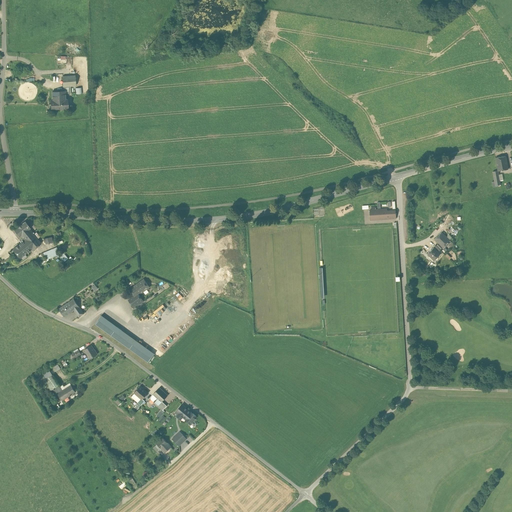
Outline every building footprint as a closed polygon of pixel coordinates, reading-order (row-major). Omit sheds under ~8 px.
[(75,85),(75,75),(62,76),(63,86),(65,86),(70,86),(75,85)] [(52,92),(52,100),(65,99),(65,93),(65,91),(52,92)] [(67,100),(65,99),(52,100),(51,100),(51,109),(68,108),(67,100)] [(506,156),(495,158),(498,171),(508,169),(506,156)] [(387,208),(370,210),(371,220),(396,218),(396,210),(387,211),(387,208)] [(25,221),(14,230),(19,237),(20,236),(29,229),(30,228),(25,221)] [(41,243),(29,229),(20,236),(24,240),(31,249),(32,250),(41,243)] [(442,232),(435,239),(439,243),(442,247),(443,247),(446,243),(449,240),(442,232)] [(24,240),(18,245),(15,247),(16,247),(13,249),(20,258),(31,249),(24,240)] [(433,247),(427,254),(434,260),(439,256),(437,254),(438,252),(434,248),(433,247)] [(56,248),(43,253),(47,258),(59,252),(56,248)] [(68,259),(63,252),(59,254),(64,262),(68,259)] [(135,296),(138,295),(143,291),(146,289),(149,287),(144,279),(135,286),(130,289),(130,290),(131,290),(135,296)] [(138,295),(135,296),(130,300),(133,305),(136,303),(141,299),(138,295)] [(74,299),(59,309),(65,316),(74,310),(79,307),(74,299)] [(84,313),(79,307),(74,310),(79,317),(84,313)] [(122,330),(101,316),(95,324),(116,339),(122,330)] [(154,354),(122,330),(116,339),(148,362),(154,354)] [(91,345),(84,349),(90,359),(97,354),(94,350),(91,345)] [(55,372),(60,368),(57,363),(52,367),(55,372)] [(52,390),(53,389),(59,386),(49,369),(42,373),(47,382),(52,390)] [(47,382),(42,373),(34,378),(39,387),(44,384),(47,382)] [(63,391),(62,390),(60,386),(59,385),(59,386),(53,389),(57,394),(58,394),(63,391)] [(63,391),(58,394),(62,400),(75,392),(71,385),(62,390),(63,391)] [(148,392),(140,386),(134,393),(135,393),(140,398),(142,399),(148,392)] [(165,393),(159,388),(154,394),(158,398),(159,399),(165,393)] [(140,398),(135,393),(131,397),(137,402),(140,398)] [(165,393),(159,399),(158,398),(154,401),(158,405),(161,401),(167,395),(165,393)] [(58,394),(57,394),(52,397),(57,404),(62,400),(58,394)] [(161,401),(158,405),(162,409),(163,410),(167,406),(161,401)] [(182,404),(176,411),(174,414),(181,419),(183,416),(185,419),(185,418),(191,424),(197,417),(182,404)] [(163,413),(164,411),(163,410),(162,409),(156,415),(159,418),(163,413)] [(180,432),(172,439),(179,446),(186,439),(180,432)] [(171,447),(163,438),(156,443),(157,444),(155,445),(160,450),(161,449),(164,452),(171,447)]
